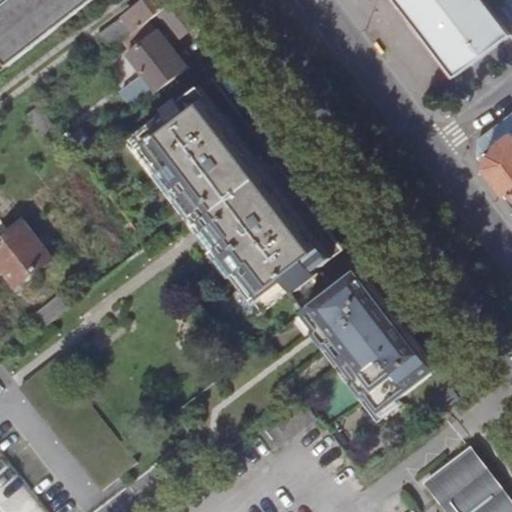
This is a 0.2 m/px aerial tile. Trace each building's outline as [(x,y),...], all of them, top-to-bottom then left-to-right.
[(92,0),(9,0),(0,7),(0,52),(10,65),(91,2),(92,0)] [(128,17),(104,36),(115,49),(172,5),(177,0),(149,0),(140,8),(144,12),(132,22),(128,17)] [(177,0),(172,5),(191,31),(204,21),(188,0),(177,0)] [(398,0),(456,78),(510,33),(485,0),(398,0)] [(187,66),(159,30),(129,52),(158,89),(187,66)] [(321,271),(345,252),(284,173),(275,180),(259,159),(268,152),(213,79),(184,101),(182,99),(167,109),(169,112),(133,140),(266,313),(296,290),(299,294),(324,274),(321,271)] [(481,162),(507,195),(511,190),(511,117),(483,140),(481,162)] [(0,244),(0,268),(17,288),(52,259),(24,225),(0,244)] [(361,267),(307,310),(345,359),(335,365),(376,417),(440,365),(361,267)] [(53,322),(72,306),(63,296),(44,311),(53,322)] [(138,464),(57,362),(20,391),(102,493),(138,464)] [(445,409),(461,396),(453,385),(436,398),(445,409)] [(299,396),(257,429),(275,451),(316,418),(299,396)] [(415,511),(413,511),(511,511),(511,506),(471,453),(431,484),(452,511),(415,511)]
